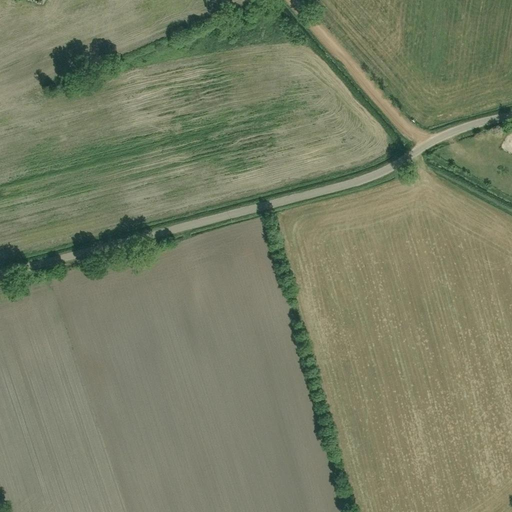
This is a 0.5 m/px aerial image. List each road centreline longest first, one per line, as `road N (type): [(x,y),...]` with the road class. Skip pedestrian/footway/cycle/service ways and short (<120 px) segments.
road 1 (unclassified): [(0,275),(368,178),(446,135),(511,118)]
road 2 (track): [(291,0),(423,148)]
